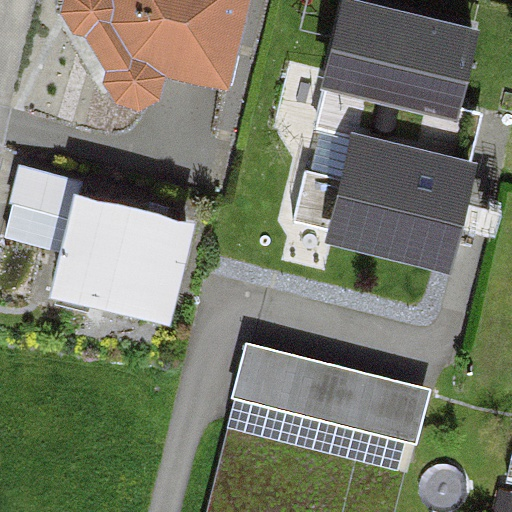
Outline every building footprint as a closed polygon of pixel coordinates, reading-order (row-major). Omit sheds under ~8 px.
[(106,73),(115,89),(132,93),(147,84),(151,67),(166,58),(217,70),(231,12),(226,4),(232,0),(64,0),(64,4),(73,19),(90,23),(105,14),(125,47),(110,56),(106,73)] [(453,108),(470,33),(349,5),(331,80),(453,108)] [(447,261),(470,169),(359,142),(337,234),(447,261)] [(195,222),(200,203),(31,161),(15,226),(77,241),(67,283),(174,309),(195,222)] [(440,382),(257,336),(243,391),(425,437),(440,382)] [(388,511),(400,468),(223,423),(200,511),(388,511)]
